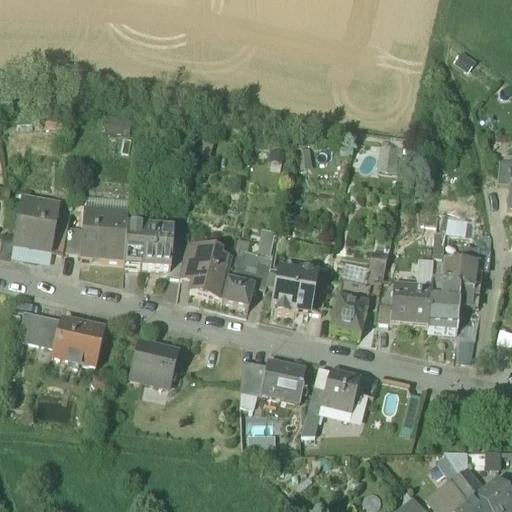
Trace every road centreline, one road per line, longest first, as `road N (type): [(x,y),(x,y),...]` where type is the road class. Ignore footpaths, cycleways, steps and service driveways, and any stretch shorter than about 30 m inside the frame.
road 1 (residential): [(0,270),(511,399)]
road 2 (track): [(452,0),(440,67),(482,182),(496,263)]
